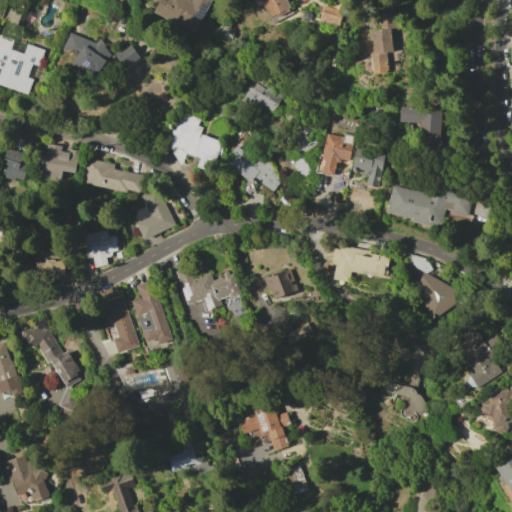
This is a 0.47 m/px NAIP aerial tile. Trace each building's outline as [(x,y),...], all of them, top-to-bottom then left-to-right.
[(194,33),(210,0),(191,0),(191,1),(188,0),(153,0),(153,1),(157,3),(153,12),(194,33)] [(256,0),(265,20),(289,9),(284,0),(256,0)] [(372,74),(388,72),(386,52),(392,52),(389,28),(395,27),(394,14),(379,16),(380,28),(368,29),(372,74)] [(95,43),(69,32),(62,47),(76,54),(72,65),(98,76),(110,48),(96,42),(95,43)] [(0,85),(28,93),(32,79),(27,77),(31,64),(38,66),(43,49),(26,44),(23,53),(10,49),(13,38),(0,34),(0,85)] [(139,59),(131,44),(114,53),(122,68),(139,59)] [(274,111),(281,93),(249,81),(243,100),(274,111)] [(441,108),(400,107),(399,122),(419,123),(418,147),(439,148),(441,108)] [(166,153),(183,158),(184,153),(198,158),(196,167),(211,171),(220,140),(199,134),(201,126),(197,125),(199,117),(178,111),(166,153)] [(291,165),(303,178),(311,170),(300,158),(317,143),(308,134),(310,132),(308,130),(291,145),(301,156),(291,165)] [(349,161),(352,137),(324,133),(318,174),(333,176),(335,159),(349,161)] [(74,173),(78,152),(60,149),(61,146),(46,143),(40,176),(60,179),(61,170),(74,173)] [(250,181),(252,177),(273,190),(282,176),(236,146),(224,164),(250,181)] [(377,187),(384,152),(356,146),(350,171),(367,175),(365,185),(377,187)] [(0,169),(0,174),(21,181),(29,154),(6,148),(0,169)] [(144,172),(89,161),(84,184),(139,195),(144,172)] [(467,215),(471,198),(392,182),(385,215),(441,226),(444,211),(467,215)] [(175,224),(156,188),(140,197),(150,216),(135,224),(144,240),(175,224)] [(84,257),(92,257),(92,266),(105,266),(105,254),(116,253),(115,235),(106,236),(106,231),(83,232),(84,257)] [(383,277),(387,254),(333,246),(330,265),(335,265),(332,279),(348,282),(350,272),(383,277)] [(64,277),(63,256),(56,256),(55,251),(35,252),(36,278),(64,277)] [(455,302),(433,268),(430,270),(418,251),(405,259),(409,265),(402,270),(432,317),(455,302)] [(176,271),(185,304),(200,299),(204,311),(221,306),(219,300),(239,294),(232,271),(223,274),(224,276),(212,280),(209,271),(192,277),(189,267),(176,271)] [(273,300),(297,290),(288,268),(264,278),(273,300)] [(172,339),(150,279),(134,285),(139,298),(130,301),(145,342),(156,339),(158,344),(172,339)] [(138,346),(122,296),(102,303),(109,323),(112,322),(117,337),(112,339),(116,353),(138,346)] [(61,354),(44,323),(22,335),(29,347),(35,344),(51,373),(56,371),(65,387),(81,378),(66,351),(61,354)] [(281,333),(284,343),(311,334),(308,324),(281,333)] [(501,373),(492,356),(502,351),(494,334),(482,341),(474,327),(460,335),(468,350),(460,354),(477,386),(501,373)] [(0,342),(0,392),(11,390),(12,396),(19,394),(6,341),(0,342)] [(385,382),(383,394),(413,399),(411,411),(423,413),(426,396),(417,395),(424,351),(413,349),(407,385),(385,382)] [(152,415),(167,405),(182,402),(183,409),(191,407),(186,381),(178,368),(176,360),(167,362),(158,368),(125,374),(120,367),(117,368),(118,376),(121,381),(123,392),(136,390),(152,415)] [(73,411),(78,391),(64,387),(58,407),(73,411)] [(273,451),(287,446),(281,428),(290,424),(285,411),(274,415),(271,407),(237,419),(243,434),(251,431),(254,441),(268,436),(273,451)] [(171,471),(193,465),(196,475),(210,471),(206,457),(196,460),(193,449),(167,456),(171,471)] [(48,496),(42,477),(36,459),(25,462),(23,455),(4,461),(16,495),(29,491),(33,501),(48,496)] [(511,493),(511,456),(497,465),(511,493)] [(306,492),(300,466),(285,470),(291,495),(306,492)] [(136,511),(128,487),(134,486),(129,471),(98,480),(101,492),(111,489),(117,509),(113,510),(113,511),(136,511)]
